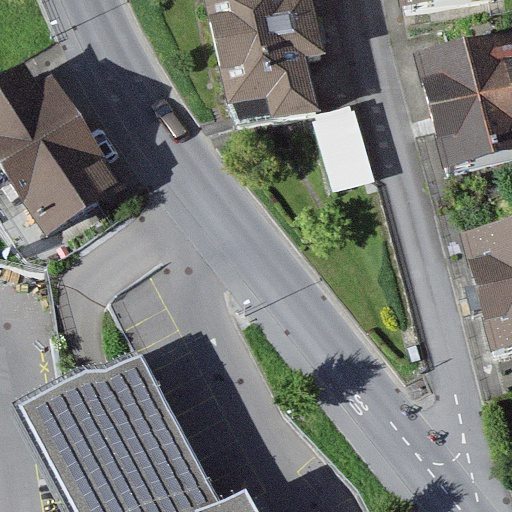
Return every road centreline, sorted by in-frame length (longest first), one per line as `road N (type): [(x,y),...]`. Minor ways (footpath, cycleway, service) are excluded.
road 1 (residential): [(87,0),(147,112),(223,226),(438,478)]
road 2 (residential): [(438,478),(463,452),(466,430),(360,0)]
